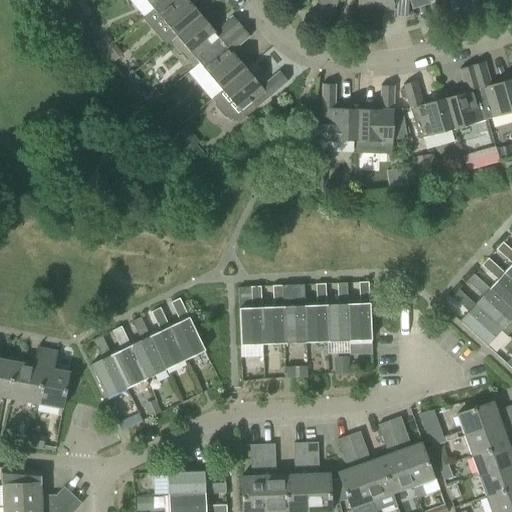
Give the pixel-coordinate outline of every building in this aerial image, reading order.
[(78,0),(67,10),(79,23),(91,12),(80,0),(78,0)] [(169,41),(200,16),(186,0),(161,0),(152,9),(141,18),(164,45),(169,41)] [(144,0),(152,9),(161,0),(144,0)] [(357,0),(356,7),(392,10),(393,0),(357,0)] [(193,67),(198,63),(197,63),(240,27),(233,18),(215,33),(200,16),(169,41),(177,51),(181,53),(193,67)] [(197,63),(198,63),(220,90),(245,69),(231,53),(249,38),(240,27),(197,63)] [(93,44),(100,52),(112,42),(106,35),(93,44)] [(112,42),(100,52),(106,61),(119,51),(112,42)] [(483,63),(470,66),(485,120),(511,112),(511,84),(511,80),(490,86),(483,63)] [(465,93),(443,99),(452,129),(485,120),(470,66),(458,70),(465,93)] [(245,69),(220,90),(221,91),(211,100),(214,103),(213,106),(223,118),(227,118),(229,121),(232,119),(237,124),(244,118),(268,97),(269,98),(287,82),(278,72),(260,87),(245,69)] [(452,129),(443,99),(422,105),(415,83),(402,86),(418,139),(452,129)] [(320,141),(355,142),(356,110),(334,109),(335,85),(321,85),(320,109),(321,109),(320,141)] [(356,110),(355,142),(354,153),(391,154),(392,122),(402,122),(402,110),(392,109),(393,87),(380,87),(379,111),(356,110)] [(179,147),(195,165),(205,157),(190,138),(179,147)] [(497,149),(499,160),(510,157),(508,146),(497,149)] [(460,158),(464,172),(498,162),(494,148),(460,158)] [(410,158),(414,178),(434,174),(430,154),(410,158)] [(304,187),(320,190),(323,169),(307,167),(304,187)] [(510,265),(503,273),(511,281),(511,252),(502,243),(495,250),(510,265)] [(496,280),(488,289),(511,311),(511,281),(503,273),(487,259),(480,266),(496,280)] [(473,305),(501,330),(507,336),(511,329),(511,328),(507,323),(511,317),(511,311),(488,289),(473,275),(466,282),(481,296),(473,305)] [(359,304),(347,305),(349,342),(370,341),(367,283),(357,283),(359,304)] [(337,305),(325,305),(327,342),(349,342),(347,305),(346,284),(336,284),(337,305)] [(303,285),(281,286),(282,307),(284,344),(306,343),(304,306),(303,285)] [(315,306),(304,306),(306,343),(327,342),(325,305),(324,285),(314,285),(315,306)] [(272,308),(261,308),(262,345),(284,344),(282,307),(281,286),(271,287),(272,308)] [(262,345),(261,308),(260,287),(250,288),(251,308),(238,309),(239,346),(262,345)] [(501,330),(473,305),(458,291),(451,298),(467,312),(458,322),(486,347),(501,330)] [(179,322),(168,327),(184,360),(204,351),(178,299),(169,303),(179,322)] [(159,331),(149,337),(165,370),(184,360),(168,327),(159,308),(150,313),(159,331)] [(140,341),(129,346),(146,379),(165,370),(149,337),(140,318),(131,322),(140,341)] [(120,351),(110,355),(126,389),(146,379),(129,346),(120,327),(111,332),(120,351)] [(126,389),(110,355),(101,337),(92,341),(101,360),(89,365),(105,399),(126,389)] [(6,398),(35,404),(46,351),(36,349),(32,366),(13,363),(6,398)] [(46,351),(35,404),(61,409),(68,373),(53,370),(56,353),(46,351)] [(333,374),(347,374),(348,358),(333,358),(333,374)] [(0,396),(6,398),(13,363),(0,360),(0,396)] [(284,368),(284,379),(306,378),(306,367),(284,368)] [(159,413),(153,401),(142,406),(148,418),(159,413)] [(455,415),(463,437),(511,419),(511,405),(496,412),(493,402),(455,415)] [(421,413),(425,426),(438,422),(434,410),(421,413)] [(117,424),(121,431),(141,421),(138,414),(117,424)] [(388,421),(412,488),(416,499),(424,496),(420,484),(433,480),(419,443),(410,446),(399,417),(388,421)] [(511,419),(463,437),(470,457),(507,444),(504,435),(511,431),(511,419)] [(387,455),(378,458),(391,495),(412,488),(388,421),(376,426),(387,455)] [(436,427),(424,431),(430,448),(442,444),(436,427)] [(359,432),(347,436),(371,502),(391,495),(378,458),(369,461),(359,432)] [(11,445),(26,448),(29,436),(13,433),(11,445)] [(29,436),(26,448),(42,450),(44,438),(29,436)] [(371,502),(347,436),(336,440),(346,469),(337,472),(350,510),(371,502)] [(317,443),(304,444),(306,511),(329,511),(328,473),(318,474),(317,443)] [(293,475),(284,475),(284,511),(306,511),(304,444),(292,444),(293,475)] [(470,457),(477,477),(511,465),(511,451),(510,452),(507,444),(470,457)] [(263,511),(261,445),(249,446),(250,476),(240,477),(241,511),(263,511)] [(273,445),(261,445),(263,511),(284,511),(284,475),(275,476),(273,445)] [(437,468),(442,482),(452,478),(447,464),(437,468)] [(511,465),(477,477),(485,498),(511,488),(511,465)] [(35,471),(0,468),(0,478),(0,485),(1,505),(1,507),(45,506),(51,511),(57,511),(72,496),(63,487),(55,496),(54,495),(40,496),(40,483),(39,483),(39,471),(35,471)] [(166,473),(167,497),(204,495),(225,494),(224,484),(204,485),(203,472),(166,473)] [(511,488),(485,498),(489,511),(509,511),(511,511),(511,488)] [(167,497),(167,511),(225,511),(225,505),(204,506),(204,495),(167,497)] [(73,511),(81,504),(72,496),(57,511),(73,511)] [(148,497),(134,498),(135,511),(148,511),(148,497)]
